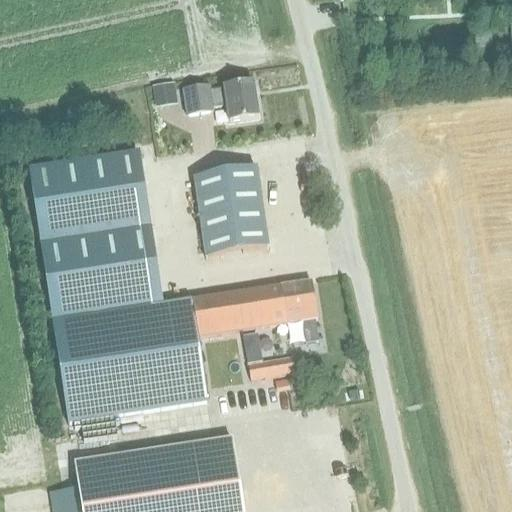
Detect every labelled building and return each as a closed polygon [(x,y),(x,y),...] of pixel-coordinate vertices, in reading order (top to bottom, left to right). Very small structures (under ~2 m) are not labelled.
[(316,5),(317,16),(333,16),(333,5),(316,5)] [(175,85),(153,88),(156,105),(178,101),(175,85)] [(224,91),(195,96),(184,98),(187,119),(213,115),(212,111),(226,109),(229,125),(259,120),(254,86),(224,91)] [(317,322),(311,284),(192,305),(161,309),(137,157),(28,175),(52,327),(68,429),(207,407),(197,342),(317,322)] [(256,174),(192,183),(204,264),(268,255),(256,174)] [(250,384),(294,376),(291,360),(247,368),(250,384)] [(288,383),(275,385),(277,396),(289,393),(288,383)] [(74,468),(81,511),(243,511),(232,444),(74,468)]
